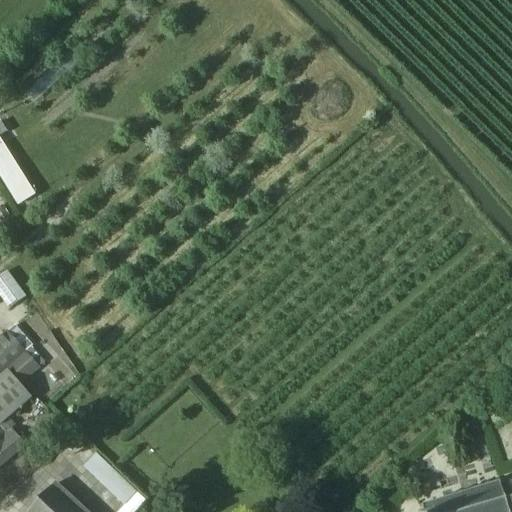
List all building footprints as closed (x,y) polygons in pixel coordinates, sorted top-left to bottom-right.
[(0,176),(19,208),(36,198),(2,142),(10,138),(3,127),(0,129),(0,176)] [(0,277),(0,298),(9,311),(26,298),(7,273),(0,277)] [(32,400),(22,389),(22,388),(23,387),(40,373),(25,355),(33,348),(15,327),(0,339),(0,469),(26,448),(11,431),(15,428),(9,421),(32,400)] [(98,452),(84,465),(107,490),(121,478),(98,452)] [(84,511),(56,485),(31,511),(84,511)] [(424,511),(511,511),(511,485),(502,489),(501,486),(424,511)]
